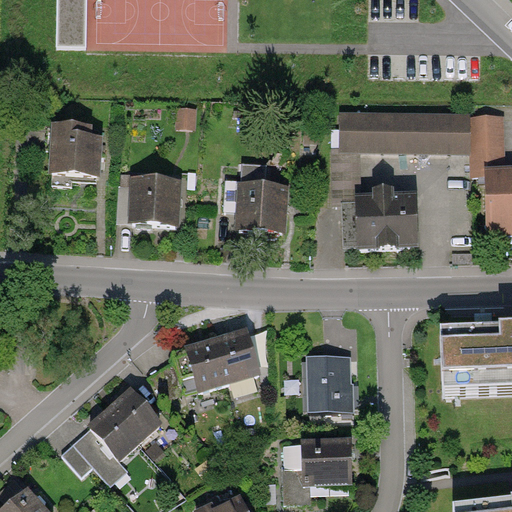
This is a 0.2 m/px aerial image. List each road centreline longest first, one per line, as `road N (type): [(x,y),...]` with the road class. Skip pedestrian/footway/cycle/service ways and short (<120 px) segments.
road 1 (residential): [(387,294),(152,287)]
road 2 (residential): [(152,287),(134,334),(0,453)]
road 3 (residential): [(387,294),(395,490),(386,511)]
road 4 (residential): [(152,287),(0,275)]
road 5 (residential): [(511,290),(387,294)]
